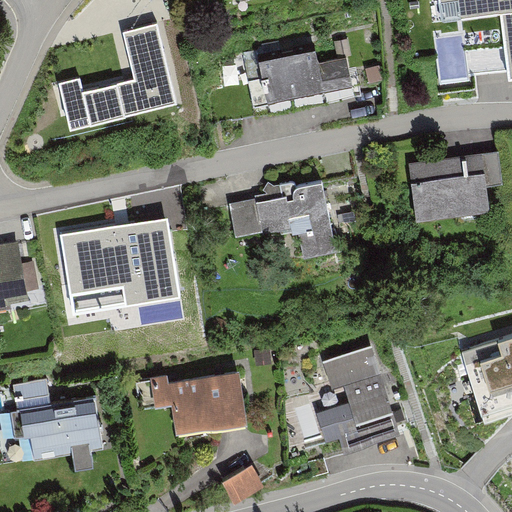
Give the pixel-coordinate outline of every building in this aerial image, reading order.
[(234,0),(238,14),(297,3),(296,0),(234,0)] [(500,14),(510,83),(511,82),(511,0),(439,0),(443,22),(500,14)] [(59,84),(70,133),(177,105),(158,24),(123,33),(136,81),(84,92),(80,79),(59,84)] [(349,39),(334,42),(337,58),(352,56),(349,39)] [(269,106),(353,89),(346,59),(317,65),(314,51),(260,63),(269,106)] [(380,66),(365,70),(370,85),(383,81),(380,66)] [(481,225),(478,194),(494,192),(490,160),(403,169),(410,237),(434,235),(433,224),(453,222),(453,228),(481,225)] [(295,248),(301,272),(333,265),(318,197),(294,202),(289,196),(278,201),(265,197),(261,205),(263,209),(222,218),(231,257),(287,245),(288,250),(295,248)] [(75,317),(182,300),(169,220),(61,238),(75,317)] [(0,310),(9,309),(8,305),(29,301),(27,293),(39,290),(34,262),(22,264),(18,243),(0,245),(0,310)] [(511,334),(460,351),(484,427),(511,417),(511,334)] [(309,458),(345,447),(402,430),(387,379),(382,380),(371,342),(324,356),(332,383),(345,379),(355,411),(336,417),(341,432),(304,443),(309,458)] [(250,363),(251,380),(268,379),(267,362),(250,363)] [(239,368),(169,379),(167,370),(132,376),(137,411),(169,406),(173,434),(179,433),(180,441),(204,437),(203,431),(242,424),(242,420),(247,419),(239,368)] [(76,465),(96,462),(93,446),(103,444),(94,393),(49,401),(45,377),(17,382),(21,409),(11,410),(15,433),(30,431),(34,455),(73,449),(76,465)] [(223,479),(235,499),(263,483),(251,462),(223,479)]
